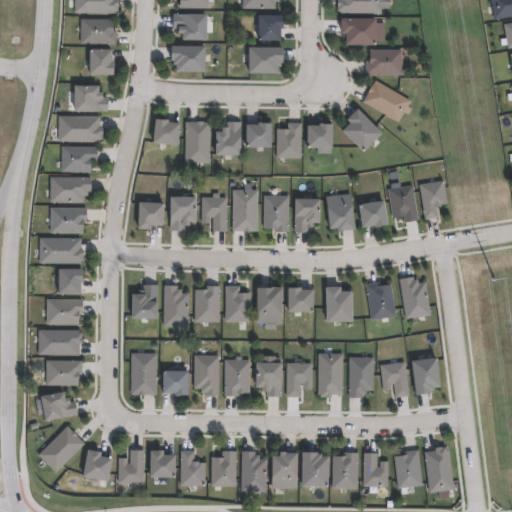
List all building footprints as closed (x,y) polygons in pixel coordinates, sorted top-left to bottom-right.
[(114,14),(73,14),(73,0),(113,0),(114,1),(116,1),(116,6),(116,12),(114,14)] [(206,0),(206,10),(177,10),(176,0),(206,0)] [(273,10),(241,10),(241,0),(277,0),(277,3),(273,4),(273,10)] [(379,15),(336,15),(335,6),(336,1),(337,0),(378,0),(379,7),(379,15)] [(511,0),(511,17),(493,21),(489,0),(511,0)] [(204,17),(203,31),(203,42),(179,41),(179,35),(175,35),(175,29),(171,29),(171,16),(204,17)] [(277,29),(277,42),(256,41),(256,17),(279,17),(280,29),(277,29)] [(110,21),(112,33),(114,33),(115,45),(79,46),(79,21),(110,21)] [(373,21),(373,24),(383,24),(383,41),(373,43),(373,45),(343,46),(343,35),(338,35),(338,21),(373,21)] [(511,48),(507,49),(503,26),(511,24),(511,48)] [(202,73),(172,73),(173,68),(171,67),(168,63),(167,56),(168,48),(203,48),(202,73)] [(274,74),(245,74),(246,50),(279,51),(280,57),(279,65),(277,69),(275,70),(274,74)] [(400,52),(399,77),(365,76),(364,63),(366,61),(368,51),(400,52)] [(108,52),(108,63),(110,63),(110,76),(86,76),(87,52),(108,52)] [(408,103),(397,123),(362,104),(368,91),(374,82),(408,103)] [(101,95),(101,99),(105,99),(105,112),(71,113),(72,88),(95,88),(94,95),(101,95)] [(379,135),(360,153),(340,133),(347,124),(344,121),(355,111),(379,135)] [(97,143),(57,142),(57,118),(97,118),(98,129),(100,130),(100,140),(97,143)] [(177,126),(174,148),(150,144),(150,139),(152,122),(165,122),(165,124),(177,126)] [(237,157),(213,157),(213,134),(218,133),(218,129),(226,129),(226,123),(238,123),(237,157)] [(207,164),(183,164),(183,124),(207,124),(207,164)] [(268,148),(243,149),(243,145),(243,127),(255,126),(255,125),(269,125),(268,148)] [(299,125),(299,159),(275,158),(274,131),(286,130),(286,125),(299,125)] [(329,150),(305,150),(305,128),(317,128),(318,125),(330,126),(329,150)] [(89,162),(88,174),(60,173),(60,149),(95,149),(95,162),(89,162)] [(81,204),(48,204),(49,180),(89,180),(89,192),(85,192),(84,198),(81,199),(81,204)] [(436,219),(424,220),(418,187),(441,183),(446,203),(435,209),(436,219)] [(411,188),(416,222),(403,223),(402,219),(392,220),(387,192),(411,188)] [(255,192),(255,233),(232,232),(231,192),(255,192)] [(350,207),(352,231),(336,234),(335,230),(327,231),(325,211),(325,198),(349,196),(350,207)] [(286,198),(287,233),(279,234),(274,234),(274,231),(270,231),(263,229),(262,198),(286,198)] [(182,229),(182,233),(169,232),(168,200),(192,200),(192,224),(187,225),(186,228),(182,229)] [(225,200),(224,233),(217,233),(211,232),(210,220),(208,220),(208,225),(204,226),(201,225),(201,200),(225,200)] [(306,234),(299,234),(293,233),(293,218),(292,218),(292,201),(317,202),(317,225),(311,226),(310,229),(306,229),(306,234)] [(386,227),(373,230),(373,227),(361,229),(360,224),(357,208),(381,204),(386,227)] [(148,228),(148,231),(135,231),(136,205),(161,206),(159,228),(148,228)] [(80,235),(49,235),(48,210),(85,211),(84,224),(81,225),(80,235)] [(79,264),(38,265),(38,241),(78,241),(79,252),(81,252),(81,256),(81,261),(79,264)] [(77,297),(55,297),(55,272),(80,272),(80,285),(77,285),(77,297)] [(411,280),(412,282),(416,282),(416,285),(423,284),(429,316),(405,320),(398,281),(411,280)] [(376,284),(377,287),(389,286),(394,317),(370,321),(365,286),(376,284)] [(154,321),(128,320),(129,297),(142,294),(142,287),(155,287),(154,321)] [(176,288),(176,291),(180,291),(180,295),(187,295),(186,328),(162,328),(162,287),(176,288)] [(218,324),(193,324),(193,292),(205,291),(205,288),(218,288),(218,324)] [(248,323),(224,323),(224,288),(237,289),(238,294),(249,294),(248,323)] [(298,290),(298,292),(310,292),(309,314),(285,313),(285,291),(298,290)] [(338,290),(338,295),(349,294),(348,323),(324,324),(323,291),(338,290)] [(279,325),(254,325),(254,291),(280,291),(279,325)] [(76,326),(45,326),(45,302),(81,301),(80,315),(77,315),(76,326)] [(77,356),(37,357),(37,332),(80,332),(80,346),(77,346),(77,356)] [(153,396),(132,397),(130,396),(130,356),(154,356),(153,396)] [(330,399),(319,400),(317,395),(317,356),(341,356),(340,396),(330,396),(330,399)] [(210,398),(205,398),(204,395),(199,394),(198,390),(193,389),(193,358),(216,358),(216,398),(210,398)] [(278,361),(278,399),(271,399),(266,398),(266,393),(260,394),(260,390),(253,390),(253,366),(261,358),(274,358),(278,361)] [(360,399),(354,400),(347,399),(348,360),(371,360),(372,393),(364,393),(364,396),(360,397),(360,399)] [(428,395),(420,398),(414,397),(409,365),(434,361),(438,390),(430,392),(428,395)] [(77,387),(44,387),(44,363),(80,363),(81,376),(78,376),(77,387)] [(236,398),(230,399),(223,398),(224,363),(247,363),(247,395),(235,395),(236,398)] [(402,365),(407,396),(395,399),(392,386),(389,386),(390,392),(382,393),(379,369),(402,365)] [(310,366),(309,391),(302,390),(302,386),(299,386),(298,399),(286,398),(285,366),(310,366)] [(184,398),(172,398),(171,396),(160,395),(160,391),(160,373),(184,374),(184,398)] [(62,394),(62,399),(67,399),(68,402),(72,402),(76,415),(42,423),(38,399),(62,394)] [(82,446),(54,473),(38,457),(65,428),(82,446)] [(453,491),(428,495),(423,455),(434,454),(434,450),(447,450),(453,491)] [(420,487),(397,489),(393,459),(404,456),(404,453),(416,452),(420,487)] [(108,462),(104,484),(80,479),(84,453),(98,455),(97,460),(108,462)] [(141,485),(117,486),(117,475),(117,460),(128,460),(128,453),(142,453),(141,485)] [(202,487),(179,488),(179,453),(192,453),(193,463),(204,464),(202,487)] [(233,488),(210,488),(210,459),(220,460),(220,453),(234,453),(233,488)] [(161,454),(161,458),(172,457),(172,478),(171,480),(147,480),(148,454),(150,454),(161,454)] [(254,454),(253,457),(257,457),(257,461),(264,461),(264,494),(241,494),(240,454),(254,454)] [(294,490),(271,490),(269,478),(269,460),(277,459),(277,455),(294,455),(294,490)] [(315,455),(315,457),(318,457),(319,460),(325,460),(324,489),(299,489),(299,456),(315,455)] [(355,455),(355,491),(331,490),(331,459),(344,458),(344,455),(355,455)] [(386,489),(362,488),(362,456),(377,456),(376,463),(386,463),(386,489)]
